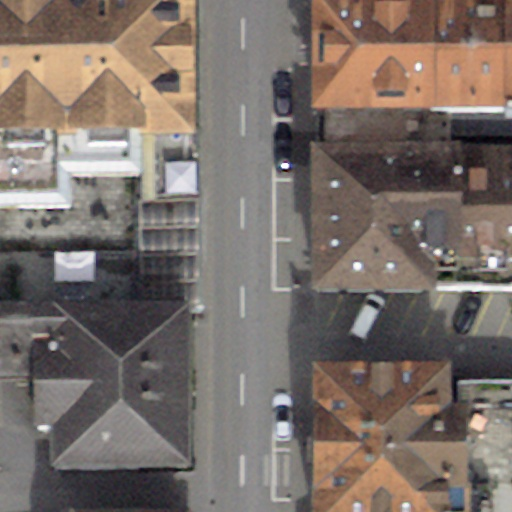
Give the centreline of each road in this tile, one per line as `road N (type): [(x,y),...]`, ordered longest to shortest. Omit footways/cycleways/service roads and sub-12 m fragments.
road 1 (primary): [(242,0),(241,511)]
road 2 (unknown): [(511,351),(241,341)]
